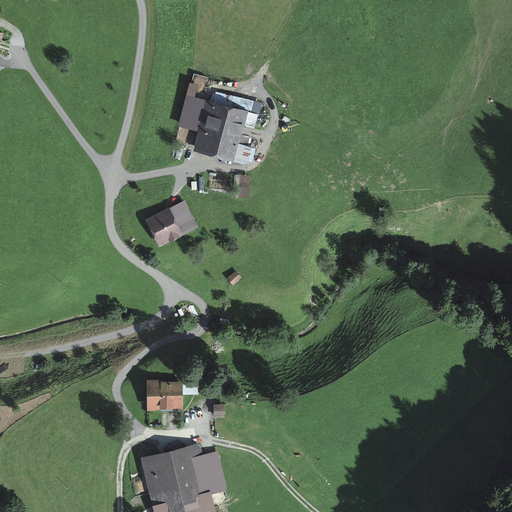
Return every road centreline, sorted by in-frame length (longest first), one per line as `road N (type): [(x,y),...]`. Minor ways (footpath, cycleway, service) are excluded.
road 1 (track): [(315,511),(246,447),(135,430)]
road 2 (residential): [(0,355),(152,322),(166,309),(167,289)]
